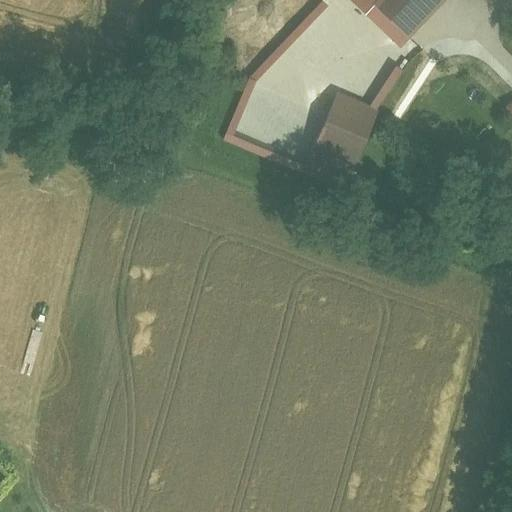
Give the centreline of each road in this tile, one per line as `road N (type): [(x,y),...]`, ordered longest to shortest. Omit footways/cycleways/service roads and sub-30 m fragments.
road 1 (track): [(0,98),(142,96),(384,134),(497,0)]
road 2 (unknown): [(317,123),(267,154),(296,213),(323,240),(511,294)]
road 3 (unknown): [(511,390),(494,511)]
